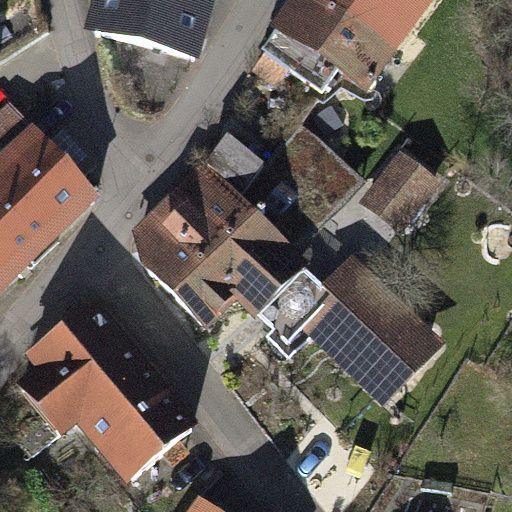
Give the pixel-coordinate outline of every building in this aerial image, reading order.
[(116,0),(107,39),(206,60),(220,0),(116,0)] [(400,57),(327,0),(308,0),(265,55),(304,85),(320,64),(366,100),(400,57)] [(327,0),(400,57),(444,0),(327,0)] [(0,178),(0,179),(61,243),(102,206),(19,115),(0,131),(0,143),(18,163),(0,178)] [(445,187),(405,154),(365,204),(405,236),(445,187)] [(218,159),(138,236),(222,324),(251,297),(270,318),(323,268),(218,159)] [(0,299),(1,300),(61,243),(0,179),(0,299)] [(447,341),(358,265),(305,326),(394,403),(447,341)] [(212,433),(114,300),(38,355),(54,377),(35,390),(76,446),(97,431),(138,487),(212,433)] [(197,511),(226,511),(206,499),(197,511)]
